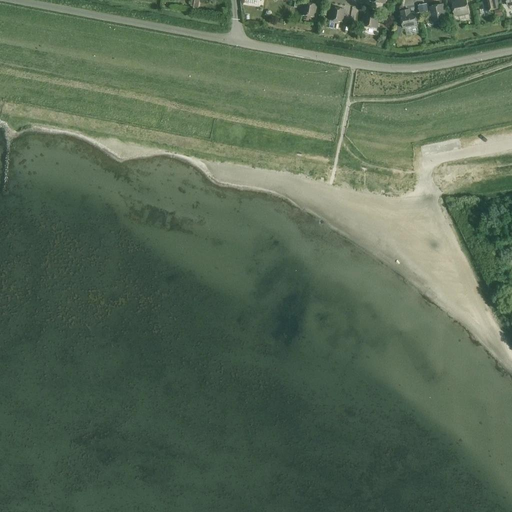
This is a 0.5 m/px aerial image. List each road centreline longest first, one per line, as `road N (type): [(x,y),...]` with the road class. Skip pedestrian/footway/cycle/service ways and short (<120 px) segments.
road 1 (unclassified): [(353,63),(12,0)]
road 2 (unclassified): [(353,63),(416,68),(511,51)]
